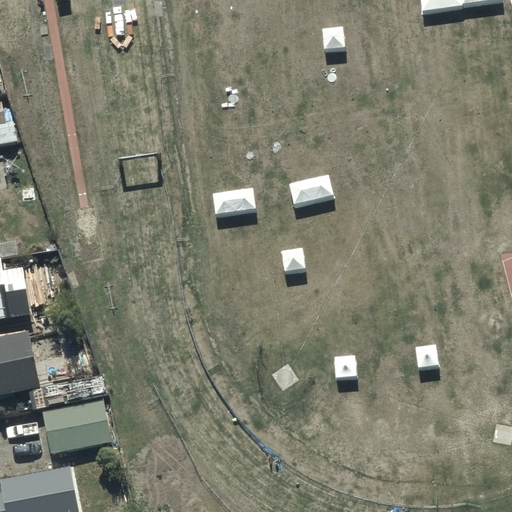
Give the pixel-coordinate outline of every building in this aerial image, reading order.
[(0,150),(20,146),(16,127),(8,128),(3,104),(0,104),(0,150)] [(1,267),(0,266),(0,324),(10,322),(1,267)] [(0,404),(43,396),(32,338),(0,344),(0,404)] [(105,406),(46,417),(54,458),(113,447),(105,406)] [(85,511),(75,465),(0,482),(6,511),(85,511)]
